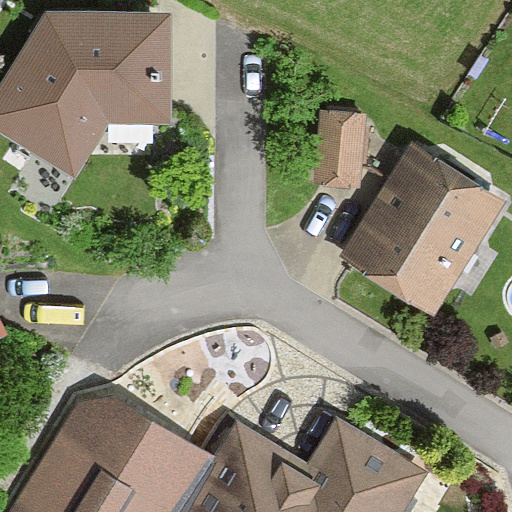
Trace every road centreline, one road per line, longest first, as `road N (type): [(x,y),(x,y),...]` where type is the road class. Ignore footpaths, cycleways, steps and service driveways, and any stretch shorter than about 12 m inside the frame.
road 1 (residential): [(511,442),(249,279)]
road 2 (residential): [(249,279),(243,50)]
road 3 (residential): [(249,279),(114,322)]
